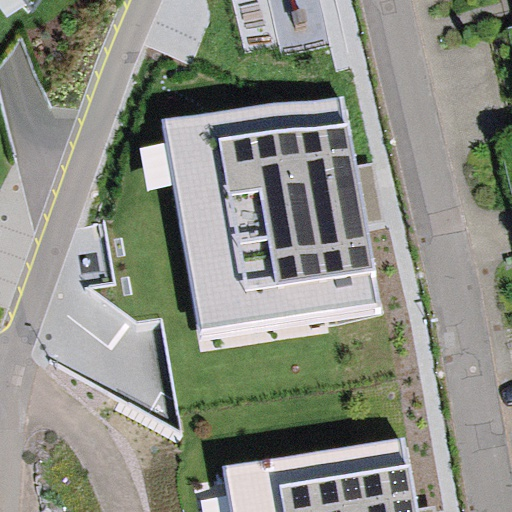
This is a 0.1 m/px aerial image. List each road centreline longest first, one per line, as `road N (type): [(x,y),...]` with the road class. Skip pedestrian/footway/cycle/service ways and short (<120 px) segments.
road 1 (residential): [(148,0),(23,339),(0,499)]
road 2 (residential): [(497,511),(462,286),(392,0)]
